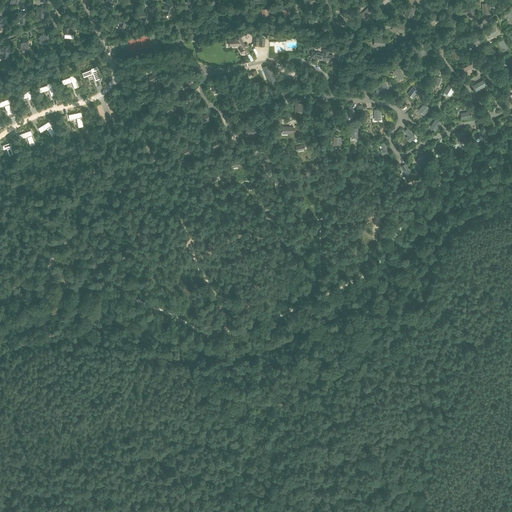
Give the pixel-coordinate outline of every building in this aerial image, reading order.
[(64,0),(59,0),(58,2),(57,2),(56,9),(58,9),(58,13),(64,13),(64,9),(66,9),(66,3),(64,3),(64,0)] [(187,0),(186,3),(189,4),(188,8),(193,9),(194,5),(196,6),(198,0),(196,0),(187,0)] [(167,5),(164,5),(163,10),(166,11),(164,15),(169,16),(170,12),(173,13),(174,7),(172,7),(173,4),(168,3),(167,5)] [(490,3),(483,4),(484,14),(491,14),(490,3)] [(289,5),(281,7),(285,19),(292,16),(289,5)] [(352,5),(341,9),(344,17),(355,13),(352,5)] [(409,5),(404,15),(412,18),(416,8),(409,5)] [(44,7),(39,7),(38,9),(36,9),(36,15),(38,15),(38,19),(44,20),(44,15),(46,15),(46,9),(44,9),(44,7)] [(268,7),(261,9),(263,20),(270,18),(268,7)] [(369,8),(361,15),(367,21),(374,14),(369,8)] [(475,8),(462,10),(463,14),(469,13),(469,17),(477,16),(475,8)] [(145,12),(142,11),(141,16),(144,17),(142,21),(147,22),(148,18),(151,19),(152,14),(150,13),(151,11),(146,9),(145,12)] [(28,20),(28,14),(26,13),(26,11),(20,11),(20,13),(18,13),(18,19),(20,19),(20,24),(25,24),(26,20),(28,20)] [(122,18),(120,17),(118,22),(121,23),(119,27),(124,29),(125,25),(128,26),(130,20),(127,20),(128,17),(123,15),(122,18)] [(311,25),(321,22),(319,15),(309,18),(311,25)] [(430,17),(430,24),(435,24),(435,22),(441,22),(441,15),(437,15),(437,17),(430,17)] [(395,22),(392,29),(404,33),(406,25),(395,22)] [(75,24),(68,24),(68,25),(65,25),(65,27),(64,27),(64,34),(74,35),(75,24)] [(495,27),(486,32),(490,38),(499,33),(495,27)] [(48,42),(48,31),(41,31),(41,35),(37,35),(37,42),(48,42)] [(229,40),(229,45),(240,45),(241,48),(240,50),(242,53),(244,53),(245,53),(246,54),(249,52),(246,48),(249,46),(247,43),(245,45),(240,36),(233,40),(229,40)] [(479,36),(470,41),(473,47),(482,42),(479,36)] [(375,38),(374,45),(386,46),(387,39),(375,38)] [(29,50),(29,39),(22,39),(22,42),(18,42),(18,49),(29,50)] [(504,39),(498,43),(503,52),(510,48),(504,39)] [(420,44),(414,47),(419,56),(425,53),(422,49),(424,49),(421,45),(420,45),(420,44)] [(11,54),(11,47),(9,47),(9,45),(3,45),(3,47),(1,47),(1,53),(3,53),(3,58),(8,58),(8,54),(11,54)] [(333,55),(328,54),(329,50),(322,48),(322,50),(323,50),(322,53),(312,51),(311,57),(327,60),(327,59),(332,60),(333,55)] [(458,48),(451,49),(453,59),(460,58),(458,48)] [(487,53),(481,56),(486,65),(492,62),(487,53)] [(472,63),(464,68),(466,74),(475,69),(472,63)] [(91,69),(83,72),(83,74),(84,75),(84,77),(93,74),(95,81),(100,79),(96,67),(91,69)] [(270,67),(264,69),(270,84),(276,82),(270,67)] [(398,67),(393,71),(399,79),(404,76),(398,67)] [(491,71),(486,74),(491,83),(496,80),(491,71)] [(70,77),(62,80),(62,82),(63,83),(63,84),(72,81),(72,82),(74,89),(79,87),(75,74),(70,76),(70,77)] [(442,79),(435,76),(432,84),(439,87),(442,79)] [(190,79),(180,83),(183,88),(192,84),(190,79)] [(483,80),(473,85),(477,91),(486,85),(483,80)] [(384,81),(375,88),(378,92),(382,89),(384,91),(389,87),(384,81)] [(47,85),(39,88),(39,89),(40,91),(40,92),(49,89),(49,90),(51,96),(56,95),(52,82),(47,84),(47,85)] [(219,83),(211,87),(213,94),(222,90),(219,83)] [(449,84),(444,92),(450,96),(455,88),(449,84)] [(413,98),(418,91),(412,87),(407,94),(413,98)] [(26,92),(19,95),(21,99),(28,97),(29,100),(33,98),(31,90),(26,92)] [(503,98),(497,100),(501,109),(507,106),(503,98)] [(8,99),(0,101),(0,107),(5,106),(8,114),(10,113),(10,114),(11,113),(13,112),(9,104),(10,104),(8,99)] [(324,105),(317,102),(313,110),(321,113),(324,105)] [(303,112),(303,103),(295,103),(294,112),(303,112)] [(424,115),(430,109),(424,103),(418,110),(424,115)] [(349,105),(343,112),(350,117),(355,111),(349,105)] [(81,111),(68,114),(69,119),(77,117),(79,127),(83,126),(81,116),(82,116),(81,111)] [(462,120),(472,118),(471,111),(461,113),(462,120)] [(207,113),(200,117),(202,122),(210,119),(207,113)] [(430,126),(435,131),(442,123),(436,118),(430,126)] [(49,121),(38,128),(41,132),(47,129),(52,136),(53,135),(55,134),(56,133),(51,126),(52,125),(49,121)] [(480,129),(485,142),(489,140),(485,127),(480,129)] [(407,129),(405,131),(409,136),(407,138),(410,141),(415,137),(407,129)] [(31,130),(18,135),(20,140),(27,137),(28,137),(31,145),(32,145),(34,144),(35,144),(32,135),(33,135),(31,130)] [(459,144),(466,143),(465,133),(458,134),(459,144)] [(334,136),(333,145),(340,146),(341,137),(334,136)] [(219,138),(210,142),(212,148),(222,145),(219,138)] [(10,142),(2,145),(4,150),(7,149),(9,155),(11,155),(12,155),(12,154),(14,154),(11,147),(12,147),(10,142)] [(436,154),(444,153),(443,144),(436,145),(436,154)] [(186,148),(183,150),(185,155),(193,151),(191,146),(186,148)] [(271,154),(260,156),(261,163),(272,161),(271,154)] [(422,167),(428,161),(421,155),(416,161),(422,167)] [(232,160),(232,167),(243,166),(242,159),(232,160)] [(405,164),(401,166),(408,178),(412,176),(405,164)] [(211,176),(208,177),(211,182),(219,179),(216,173),(211,175),(211,176)] [(274,178),(276,185),(286,183),(284,176),(274,178)] [(221,210),(218,212),(220,217),(228,213),(226,208),(220,210),(221,210)]
